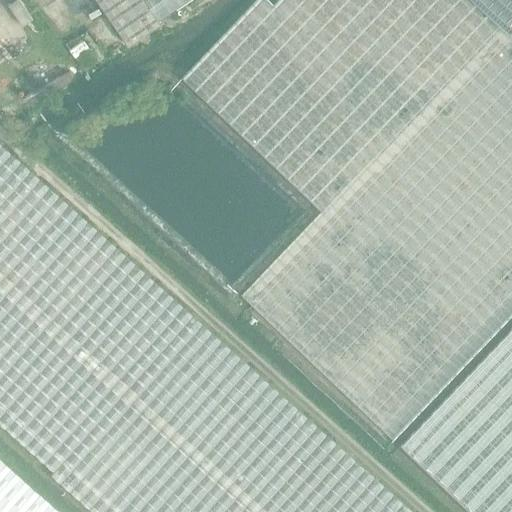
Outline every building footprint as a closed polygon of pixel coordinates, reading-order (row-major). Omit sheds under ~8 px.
[(15,0),(8,5),(22,25),(33,17),(20,0),(15,0)] [(95,0),(128,46),(159,24),(156,20),(142,0),(95,0)] [(142,0),(156,20),(185,0),(142,0)] [(257,0),(182,79),(191,89),(321,212),(241,295),(393,440),(511,314),(511,33),(509,36),(471,0),(279,0),(273,6),(267,0),(257,0)] [(511,0),(471,0),(509,36),(511,33),(511,0)] [(85,41),(71,51),(86,72),(100,62),(85,41)] [(52,475),(93,511),(412,511),(191,313),(45,183),(0,143),(0,423),(55,472),(52,475)] [(511,511),(511,330),(402,446),(471,511),(511,511)] [(0,511),(63,511),(42,493),(40,495),(0,458),(0,511)]
